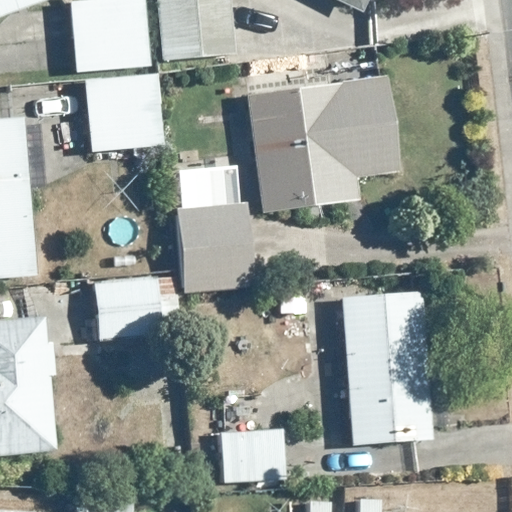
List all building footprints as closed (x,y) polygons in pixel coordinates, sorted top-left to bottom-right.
[(0,0),(0,15),(42,0),(0,0)] [(145,68),(140,0),(80,0),(64,1),(70,73),(145,68)] [(229,58),(225,0),(150,0),(154,62),(229,58)] [(325,0),(358,16),(365,0),(325,0)] [(160,147),(154,75),(76,82),(82,154),(160,147)] [(394,174),(382,75),(237,92),(252,214),(349,202),(346,180),(394,174)] [(0,279),(29,278),(20,121),(0,121),(0,279)] [(249,286),(242,201),(171,206),(178,292),(249,286)] [(160,336),(156,279),(89,284),(93,341),(160,336)] [(428,442),(419,293),(338,298),(347,447),(428,442)] [(0,455),(49,453),(42,317),(0,318),(0,455)] [(279,483),(278,434),(215,434),(215,483),(279,483)] [(131,511),(132,500),(49,499),(48,511),(131,511)]
